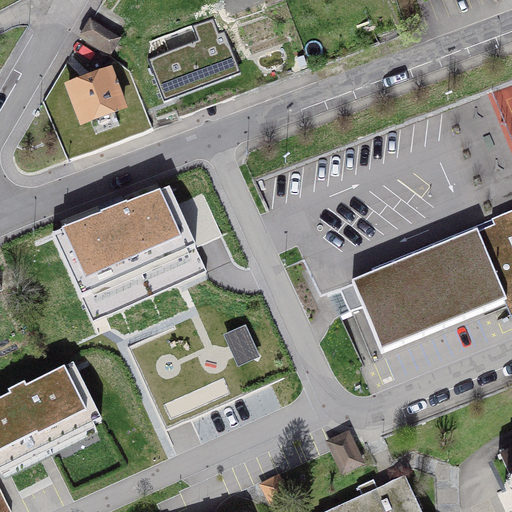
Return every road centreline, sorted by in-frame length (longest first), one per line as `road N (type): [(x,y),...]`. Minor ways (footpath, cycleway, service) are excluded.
road 1 (residential): [(210,134),(511,24)]
road 2 (residential): [(210,134),(332,399)]
road 3 (residential): [(332,399),(72,511)]
road 4 (residential): [(0,219),(210,134)]
road 5 (residential): [(332,399),(357,410),(380,407),(511,352)]
road 6 (residential): [(0,132),(73,0)]
